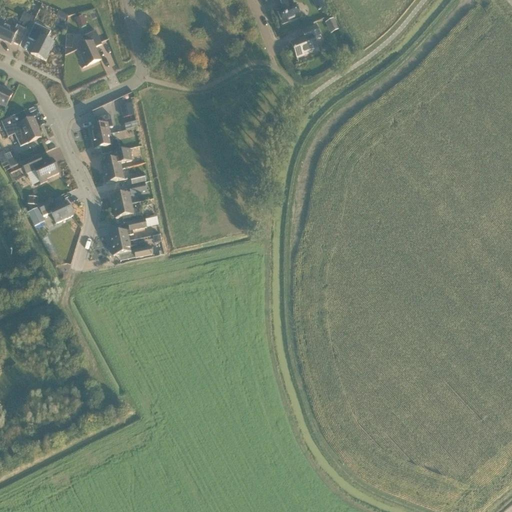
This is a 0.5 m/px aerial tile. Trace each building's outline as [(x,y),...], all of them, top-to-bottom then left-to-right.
[(185,56),(222,49),(220,37),(234,35),(231,19),(227,19),(223,0),(206,0),(207,3),(196,5),(195,3),(182,5),(185,23),(183,23),(186,40),(182,41),(185,56)] [(296,5),(293,6),(291,0),(277,0),(281,11),(277,12),(282,25),(301,18),(296,5)] [(160,5),(164,26),(173,25),(170,3),(160,5)] [(34,18),(24,13),(20,21),(24,23),(22,26),(29,29),(34,18)] [(87,26),(83,16),(75,20),(79,29),(87,26)] [(325,23),(330,34),(339,30),(333,19),(325,23)] [(15,30),(0,22),(0,39),(11,45),(12,43),(19,47),(27,31),(17,26),(15,30)] [(31,55),(46,62),(55,44),(47,40),(51,32),(35,24),(28,39),(37,43),(31,55)] [(310,52),(310,54),(318,51),(314,41),(320,38),(315,26),(301,32),(304,39),(291,45),(296,58),(310,52)] [(102,46),(95,31),(82,38),(85,46),(78,49),(87,67),(100,61),(95,49),(102,46)] [(13,94),(0,87),(0,105),(6,108),(13,94)] [(134,117),(131,104),(120,106),(123,119),(134,117)] [(24,112),(1,123),(8,138),(15,135),(17,134),(12,122),(24,116),(27,122),(28,121),(24,112)] [(27,122),(24,116),(12,122),(17,134),(15,135),(20,148),(41,138),(36,127),(37,126),(34,119),(28,121),(27,122)] [(92,139),(110,135),(109,129),(113,128),(110,116),(94,119),(95,126),(90,128),(92,139)] [(128,131),(140,128),(139,122),(126,124),(128,131)] [(110,135),(92,139),(94,150),(100,149),(102,156),(120,152),(117,140),(111,141),(110,135)] [(131,150),(134,163),(144,161),(141,148),(131,150)] [(104,174),(121,170),(120,165),(131,162),(129,150),(113,153),(114,160),(101,163),(104,174)] [(42,164),(39,157),(21,165),(26,175),(34,171),(41,185),(47,182),(46,180),(59,174),(52,160),(42,164)] [(106,185),(124,181),(121,170),(104,174),(106,185)] [(130,177),(132,186),(146,183),(144,174),(130,177)] [(129,187),(131,196),(147,192),(145,184),(129,187)] [(113,209),(131,205),(129,194),(111,198),(113,209)] [(38,198),(29,197),(28,205),(37,206),(38,198)] [(55,207),(52,201),(38,207),(43,218),(51,214),(56,225),(73,217),(66,202),(55,207)] [(132,211),(131,205),(113,209),(116,219),(122,218),(123,225),(143,221),(142,214),(138,214),(138,212),(134,210),(132,211)] [(42,217),(38,209),(28,214),(32,222),(42,217)] [(111,246),(129,242),(127,237),(133,236),(132,231),(147,228),(145,221),(128,224),(129,231),(109,235),(111,246)] [(129,242),(111,246),(114,257),(134,252),(135,259),(153,256),(151,248),(137,251),(136,246),(130,248),(129,242)]
